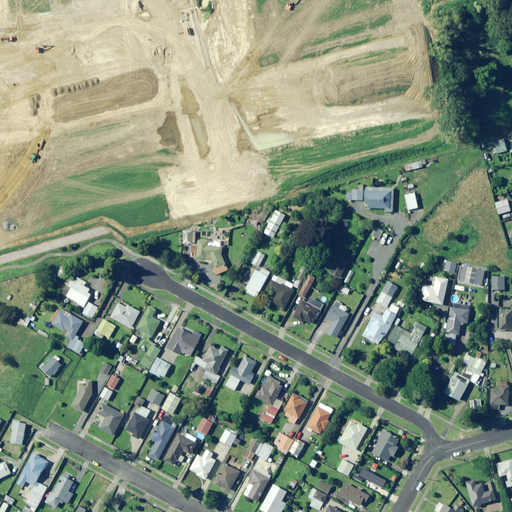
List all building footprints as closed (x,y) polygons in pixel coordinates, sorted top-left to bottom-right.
[(509,151),(506,139),(494,141),(497,154),(509,151)] [(420,168),(418,162),(399,167),(401,173),(420,168)] [(395,189),(366,188),(366,197),(369,197),(368,208),(386,209),(385,211),(394,212),(394,200),(395,189)] [(363,190),(353,190),(353,193),(348,193),(347,200),(363,201),(363,190)] [(419,208),(416,194),(406,196),(409,210),(419,208)] [(511,201),(510,202),(509,199),(496,203),(499,215),(511,211),(511,201)] [(286,215),(276,210),(265,233),(275,238),(286,215)] [(383,231),(375,228),(371,236),(380,240),(383,231)] [(192,230),(187,230),(187,233),(180,234),(180,244),(193,244),(192,230)] [(217,275),(229,270),(224,257),(224,247),(222,247),(222,243),(199,241),(199,245),(192,244),(191,258),(212,260),(214,267),(213,267),(217,275)] [(266,256),(259,252),(253,264),(260,267),(266,256)] [(349,262),(339,257),(330,273),(340,278),(349,262)] [(457,263),(445,260),(444,264),(447,264),(445,271),(455,273),(457,263)] [(271,272),(263,268),(261,272),(257,270),(246,291),(258,298),(271,272)] [(286,280),(275,275),(268,288),(278,293),(273,303),(285,309),(297,286),(286,280)] [(317,279),(309,275),(298,295),(306,299),(317,279)] [(433,286),(424,284),(421,296),(423,297),(423,300),(443,305),(449,280),(435,277),(433,286)] [(506,290),(506,277),(493,277),(493,290),(506,290)] [(95,291),(77,280),(75,284),(71,281),(63,294),(85,307),(95,291)] [(398,287),(388,282),(377,303),(387,308),(398,287)] [(324,305),(312,298),(309,304),(304,301),(294,318),(304,323),(306,320),(313,324),(324,305)] [(99,307),(89,303),(84,314),(93,319),(99,307)] [(127,308),(120,304),(112,318),(133,328),(141,312),(128,306),(127,308)] [(457,304),(456,308),(452,307),(446,332),(459,335),(462,323),(468,324),(469,318),(468,318),(471,307),(457,304)] [(158,310),(149,306),(137,329),(142,332),(139,337),(151,343),(161,322),(154,318),(158,310)] [(350,314),(333,306),(326,319),(333,322),(327,333),(337,339),(350,314)] [(80,354),(86,344),(79,340),(80,337),(76,335),(84,322),(63,309),(53,325),(67,333),(66,336),(73,340),(69,347),(80,354)] [(511,309),(507,309),(500,309),(500,330),(511,330),(511,309)] [(397,315),(387,310),(383,317),(375,313),(363,336),(378,344),(380,341),(382,341),(385,335),(386,336),(397,315)] [(117,326),(105,319),(98,331),(110,338),(117,326)] [(429,328),(418,322),(412,334),(396,325),(388,341),(397,345),(396,347),(413,357),(429,328)] [(168,337),(175,325),(172,323),(165,335),(168,337)] [(181,355),(182,353),(184,355),(185,353),(191,356),(200,339),(179,327),(168,349),(181,355)] [(158,358),(162,351),(152,345),(148,343),(146,346),(150,348),(141,364),(151,370),(158,358)] [(212,382),(217,385),(220,378),(219,377),(227,362),(224,360),(229,352),(220,347),(219,349),(211,345),(203,360),(197,357),(194,363),(207,369),(203,378),(212,382)] [(476,359),(466,355),(463,362),(468,365),(465,369),(480,376),(487,362),(477,357),(476,359)] [(231,375),(241,380),(250,385),(254,377),(250,375),(257,362),(246,356),(239,369),(235,367),(231,375)] [(62,365),(53,357),(42,370),(52,377),(62,365)] [(151,370),(150,371),(160,377),(161,375),(165,377),(172,366),(158,358),(151,370)] [(113,367),(106,363),(101,372),(108,376),(113,367)] [(471,380),(456,373),(445,393),(460,401),(471,380)] [(121,379),(113,375),(108,386),(115,390),(121,379)] [(260,398),(279,409),(283,401),(277,398),(283,386),(269,378),(260,393),(263,394),(260,398)] [(505,383),(500,383),(500,389),(492,389),(491,405),(501,405),(509,406),(510,386),(505,386),(505,383)] [(95,390),(84,384),(72,406),(83,412),(95,390)] [(204,390),(198,386),(193,393),(199,397),(204,390)] [(114,392),(106,388),(101,397),(109,401),(114,392)] [(166,395),(154,389),(148,400),(160,406),(166,395)] [(298,419),(300,420),(310,403),(294,394),(285,410),(288,412),(286,416),(290,418),(289,421),(295,425),(298,419)] [(146,401),(139,397),(135,404),(139,407),(134,418),(133,417),(126,430),(140,438),(150,420),(147,419),(151,411),(143,406),(146,401)] [(125,416),(104,404),(98,414),(106,418),(100,428),(114,436),(125,416)] [(273,424),(279,410),(271,406),(264,420),(273,424)] [(332,414),(319,407),(307,430),(312,432),(313,430),(322,435),(330,421),(328,420),(332,414)] [(203,414),(198,410),(194,416),(200,420),(203,414)] [(207,435),(214,422),(205,417),(198,430),(207,435)] [(28,424),(15,421),(13,430),(14,430),(11,443),(23,445),(28,424)] [(176,429),(164,421),(160,427),(159,427),(152,439),(157,442),(149,455),(158,460),(176,429)] [(368,429),(352,421),(343,437),(340,443),(356,451),(368,429)] [(238,435),(226,429),(220,441),(232,447),(238,435)] [(373,453),(388,461),(391,455),(396,457),(401,448),(397,446),(401,439),(384,430),(373,453)] [(294,440),(281,433),(275,444),(288,451),(294,440)] [(196,443),(179,434),(165,460),(176,467),(184,451),(190,454),(196,443)] [(307,445),(298,439),(290,451),(298,457),(307,445)] [(261,442),(255,454),(268,461),(274,447),(263,441),(262,443),(261,442)] [(214,454),(207,450),(203,458),(199,455),(191,470),(198,474),(197,475),(205,480),(216,461),(211,458),(214,454)] [(51,461),(35,452),(18,484),(24,487),(27,481),(36,486),(27,502),(38,508),(48,488),(38,482),(45,468),(47,469),(51,461)] [(385,467),(365,457),(362,465),(381,474),(385,467)] [(355,465),(344,459),(338,471),(349,476),(355,465)] [(511,480),(511,459),(497,464),(501,477),(507,475),(509,482),(511,480)] [(7,461),(0,464),(0,479),(13,473),(7,461)] [(244,474),(224,463),(213,484),(232,494),(244,474)] [(270,479),(255,471),(252,476),(253,477),(244,494),(258,502),(270,479)] [(70,477),(65,474),(53,494),(52,493),(46,502),(57,508),(61,502),(68,504),(74,494),(70,491),(75,483),(69,479),(70,477)] [(327,483),(320,480),(317,487),(330,493),(333,486),(327,483)] [(478,485),(477,480),(467,482),(473,506),(497,500),(495,491),(487,493),(484,483),(478,485)] [(371,496),(347,483),(340,495),(361,507),(365,500),(368,502),(371,496)] [(287,492),(273,485),(261,510),(264,511),(282,511),(287,503),(282,501),(287,492)] [(328,496),(313,489),(309,497),(314,500),(311,506),(320,510),(328,496)] [(16,500),(7,495),(5,500),(13,505),(16,500)] [(122,502),(114,498),(110,506),(118,510),(122,502)] [(5,511),(9,505),(4,503),(1,511),(2,511),(5,511)]
